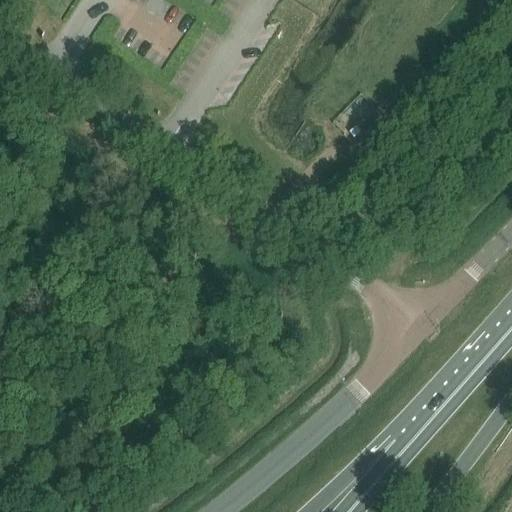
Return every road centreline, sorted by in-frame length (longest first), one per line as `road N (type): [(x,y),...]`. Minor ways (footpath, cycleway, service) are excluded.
road 1 (tertiary): [(421,324),(0,42)]
road 2 (tertiary): [(219,511),(352,399),(421,324)]
road 3 (trunk): [(459,389),(310,511)]
road 4 (trunk): [(352,511),(459,389)]
road 5 (trunk): [(429,511),(511,402)]
road 6 (unclassified): [(421,324),(511,233)]
